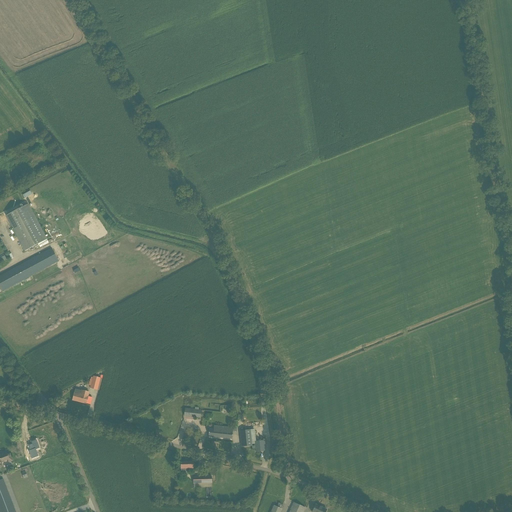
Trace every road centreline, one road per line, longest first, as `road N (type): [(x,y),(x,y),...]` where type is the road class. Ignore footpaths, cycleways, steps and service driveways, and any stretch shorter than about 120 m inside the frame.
road 1 (unclassified): [(371,511),(283,475),(53,412)]
road 2 (track): [(219,250),(73,0)]
road 3 (track): [(511,279),(470,0)]
road 4 (track): [(219,250),(271,379),(283,475)]
